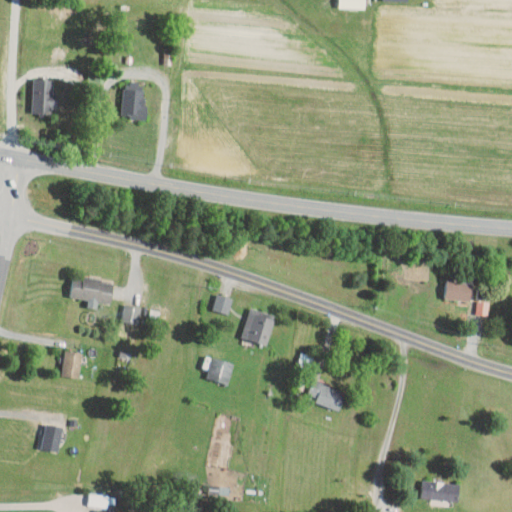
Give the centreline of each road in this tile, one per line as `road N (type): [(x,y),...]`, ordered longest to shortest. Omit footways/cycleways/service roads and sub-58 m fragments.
road 1 (residential): [(511,372),(225,269),(0,212)]
road 2 (primary): [(0,152),(233,196),(461,223)]
road 3 (residential): [(18,157),(18,0)]
road 4 (residential): [(0,291),(18,157)]
